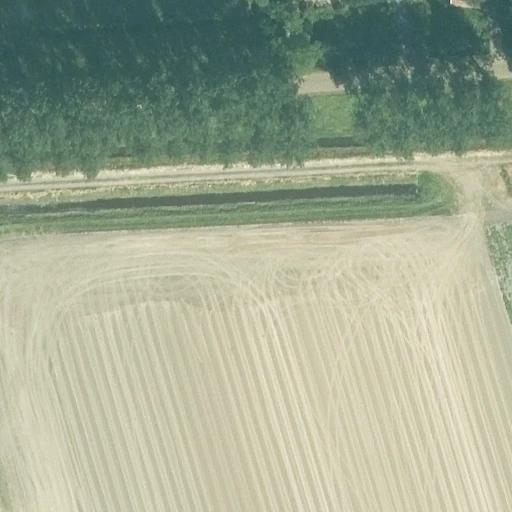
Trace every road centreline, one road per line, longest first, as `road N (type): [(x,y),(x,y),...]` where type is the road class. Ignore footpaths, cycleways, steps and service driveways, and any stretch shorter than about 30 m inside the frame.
road 1 (unclassified): [(511,66),(0,113)]
road 2 (track): [(0,188),(511,165)]
